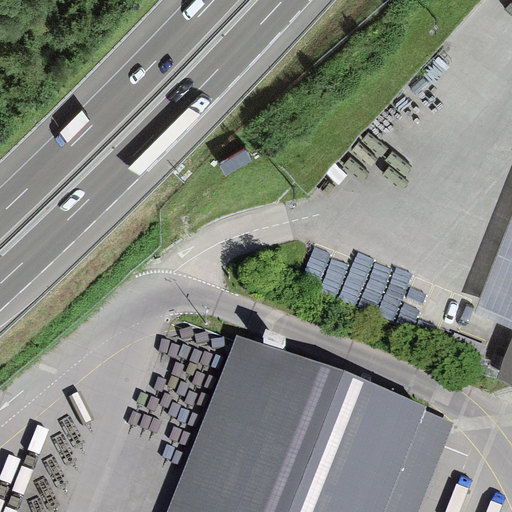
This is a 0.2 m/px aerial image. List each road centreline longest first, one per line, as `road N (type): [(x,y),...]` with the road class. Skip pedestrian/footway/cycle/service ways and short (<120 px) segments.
road 1 (unknown): [(183,290),(255,232),(384,186),(421,160),(511,63)]
road 2 (motorway): [(0,284),(283,0)]
road 3 (motorway): [(214,0),(0,214)]
